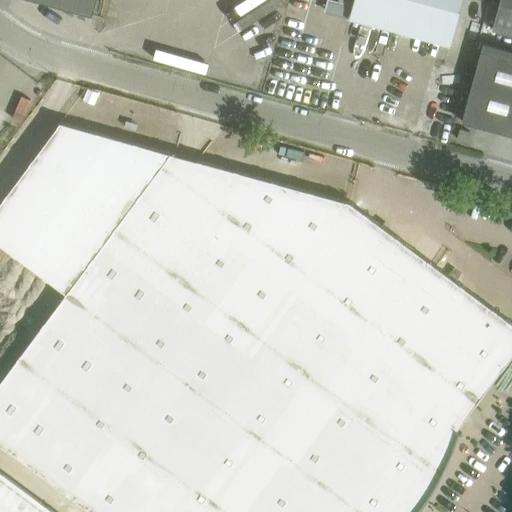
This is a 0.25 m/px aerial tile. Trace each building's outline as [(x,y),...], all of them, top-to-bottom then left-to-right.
[(97,0),(40,0),(93,14),(97,0)] [(331,0),(330,0),(327,11),(350,17),(451,44),(462,0),(355,0),(354,6),(341,2),(331,0)] [(511,0),(500,0),(492,29),(511,34),(511,0)] [(511,134),(511,49),(484,42),(463,121),(511,134)] [(447,465),(450,457),(455,444),(458,436),(460,430),(458,428),(511,355),(511,320),(351,201),(171,152),(61,121),(0,202),(0,242),(67,292),(0,381),(0,442),(93,511),(395,511),(422,477),(433,485),(435,486),(438,482),(440,477),(443,472),(447,465)] [(468,141),(470,131),(461,128),(458,138),(468,141)] [(0,511),(55,511),(0,470),(0,511)]
